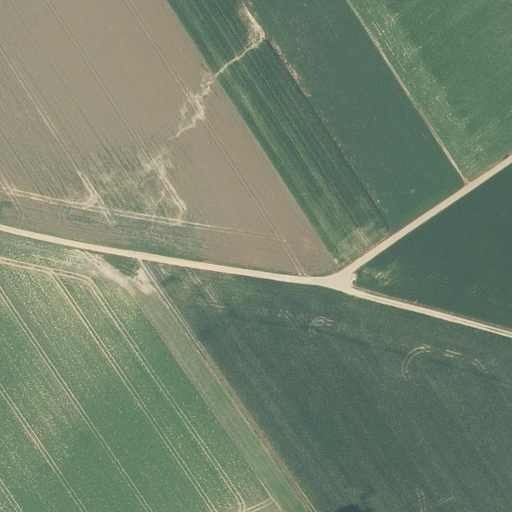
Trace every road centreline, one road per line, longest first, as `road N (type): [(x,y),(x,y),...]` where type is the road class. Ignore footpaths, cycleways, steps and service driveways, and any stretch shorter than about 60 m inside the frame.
road 1 (track): [(325,283),(511,157)]
road 2 (track): [(511,335),(325,283)]
road 3 (track): [(325,283),(138,256)]
road 4 (track): [(138,256),(0,228)]
